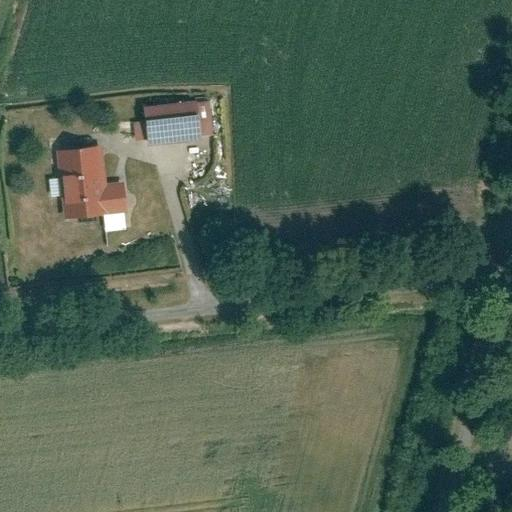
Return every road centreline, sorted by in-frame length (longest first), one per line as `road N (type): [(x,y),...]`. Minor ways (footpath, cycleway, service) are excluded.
road 1 (residential): [(0,331),(509,271)]
road 2 (unclassified): [(438,511),(509,271)]
